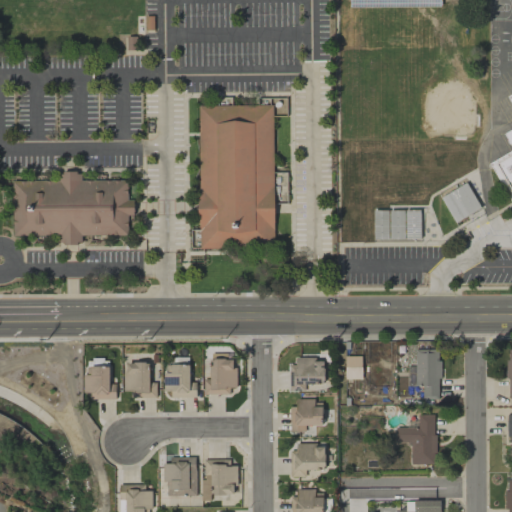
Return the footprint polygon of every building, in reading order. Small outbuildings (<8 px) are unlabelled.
[(200,106),(273,106),(274,248),(201,249),(200,171),(199,115),(200,106)] [(12,236),(60,236),(60,243),(81,243),(81,235),(128,235),(128,215),(134,215),(134,200),(128,200),(128,180),(81,180),(81,171),(60,171),(60,180),(12,180),(12,236)] [(454,223),(480,208),(466,182),(440,197),(454,223)] [(439,349),(415,349),(415,385),(422,385),(422,399),(439,398),(439,349)] [(345,379),(361,379),(361,355),(345,356),(345,379)] [(305,391),(305,384),(324,384),(324,358),(295,358),(295,364),(289,364),(289,391),(305,391)] [(235,387),(235,359),(210,359),(210,379),(203,378),(203,394),(229,394),(229,387),(235,387)] [(132,397),(156,397),(156,382),(149,382),(149,362),(127,362),(127,370),(122,371),(122,391),(132,391),(132,397)] [(196,397),(196,381),(189,381),(190,364),(164,364),(164,390),(172,391),(172,397),(196,397)] [(109,383),(109,366),(84,365),(83,393),(91,393),(90,399),(115,399),(115,384),(109,383)] [(290,406),(289,431),(305,431),(305,425),(322,425),(322,400),(296,399),(296,406),(290,406)] [(410,464),(434,464),(434,414),(417,414),(418,427),(395,427),(395,442),(410,442),(410,464)] [(296,444),(296,451),(289,451),(290,476),(305,476),(305,468),(325,468),(325,444),(296,444)] [(164,496),(196,495),(196,457),(170,457),(170,463),(164,463),(164,496)] [(204,459),(204,478),(201,478),(201,500),(210,500),(210,497),(227,497),(227,494),(236,493),(236,465),(230,466),(229,459),(204,459)] [(144,484),(119,484),(118,511),(150,511),(151,490),(144,490),(144,484)] [(290,511),(324,511),(325,497),(314,497),(314,489),(297,489),(297,496),(290,496),(290,511)]
